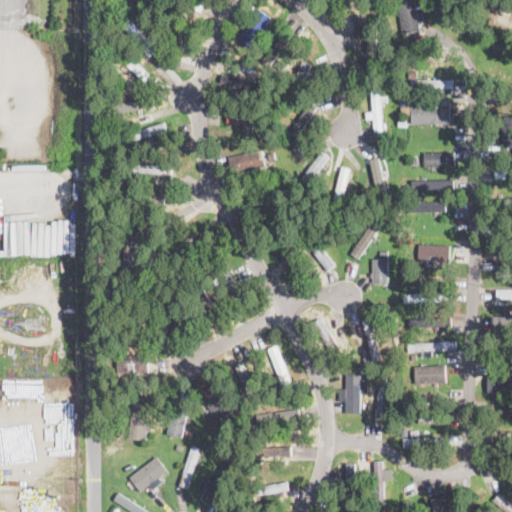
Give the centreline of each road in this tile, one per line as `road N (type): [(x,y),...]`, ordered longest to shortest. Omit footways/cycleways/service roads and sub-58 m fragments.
road 1 (residential): [(301,511),(328,446),(322,379),(207,164),(199,131),(202,66),(234,0)]
road 2 (residential): [(94,511),(92,0)]
road 3 (residential): [(469,450),(475,130),(484,97)]
road 4 (residential): [(174,370),(280,305),(343,291)]
road 5 (residential): [(359,441),(429,475),(455,473),(469,450),(511,470)]
road 6 (residential): [(293,0),(335,47),(353,132)]
